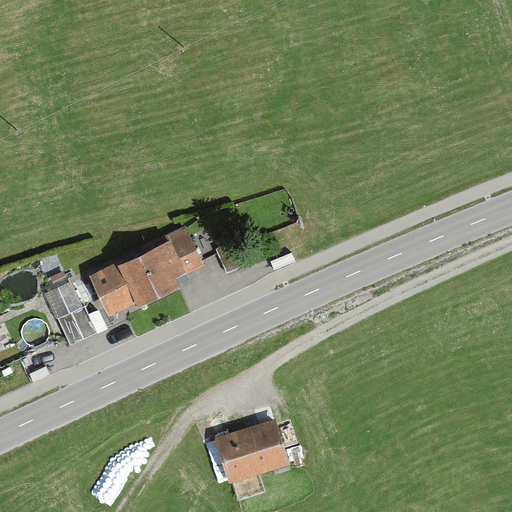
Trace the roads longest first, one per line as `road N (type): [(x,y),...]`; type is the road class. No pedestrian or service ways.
road 1 (primary): [(511,208),(0,436)]
road 2 (track): [(511,240),(356,309),(259,367),(180,427),(118,511)]
